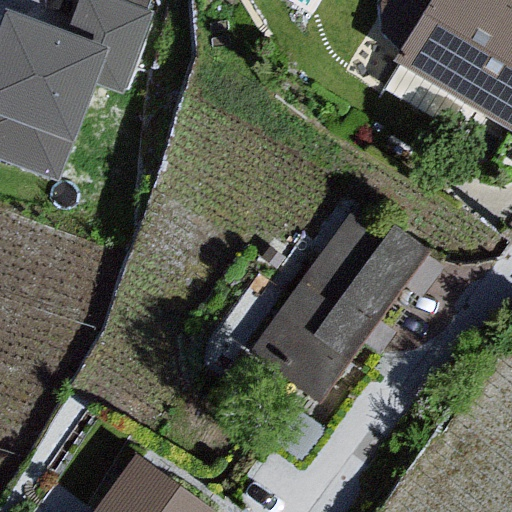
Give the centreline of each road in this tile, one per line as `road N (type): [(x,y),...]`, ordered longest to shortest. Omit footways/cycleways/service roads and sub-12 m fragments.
road 1 (motorway): [(511,485),(201,483),(0,500)]
road 2 (residential): [(511,267),(341,511)]
